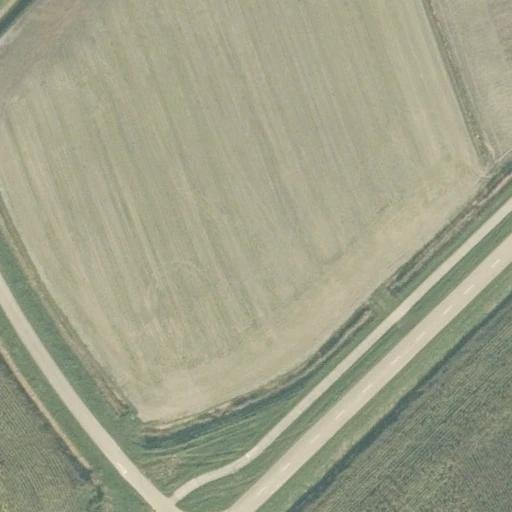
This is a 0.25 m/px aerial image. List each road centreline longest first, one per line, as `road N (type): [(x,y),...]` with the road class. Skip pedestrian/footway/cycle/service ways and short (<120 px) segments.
road 1 (tertiary): [(239,511),(511,247)]
road 2 (unclassified): [(168,511),(66,390),(0,291)]
